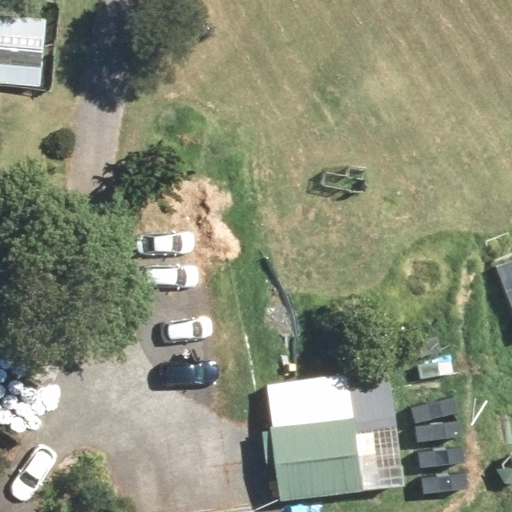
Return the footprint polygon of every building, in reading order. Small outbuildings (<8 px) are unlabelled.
[(0,0),(0,83),(53,88),(58,50),(58,47),(59,44),(63,0),(0,0)] [(0,157),(11,161),(13,154),(25,123),(0,113),(0,157)] [(507,392),(511,420),(511,360),(499,364),(504,392),(507,392)] [(362,438),(357,406),(352,407),(274,419),(286,494),(368,481),(368,478),(362,438)] [(263,463),(259,418),(227,421),(205,424),(209,468),(263,463)] [(403,472),(397,433),(362,438),(368,478),(398,473),(403,472)]
